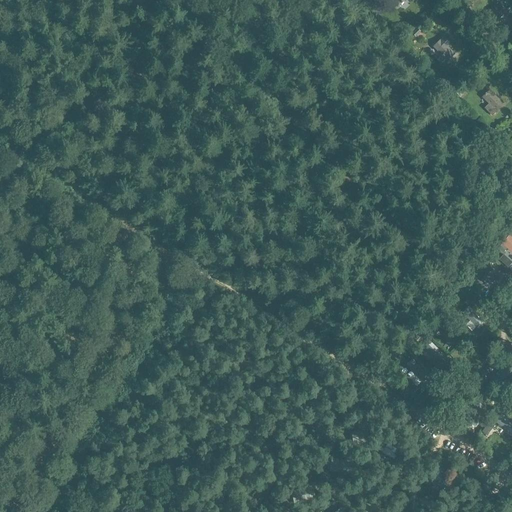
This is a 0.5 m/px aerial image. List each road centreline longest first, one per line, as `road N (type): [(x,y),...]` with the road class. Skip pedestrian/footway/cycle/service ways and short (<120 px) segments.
road 1 (track): [(511,477),(0,139)]
road 2 (track): [(176,0),(405,231)]
road 3 (track): [(104,207),(145,0)]
